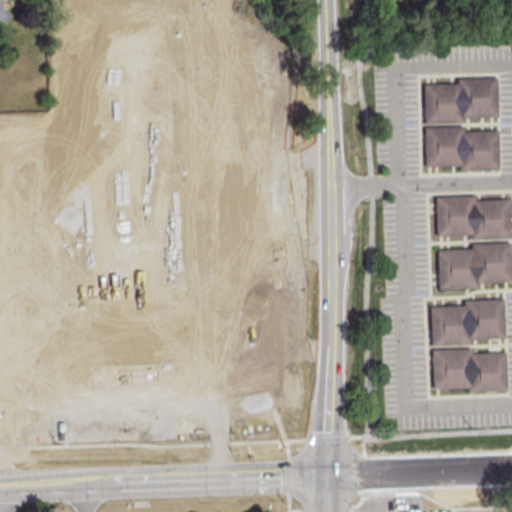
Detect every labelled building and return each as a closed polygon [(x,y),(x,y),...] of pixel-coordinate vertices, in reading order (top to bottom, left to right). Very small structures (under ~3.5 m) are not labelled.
[(460,122),(460,117),(494,116),(493,76),(454,77),(454,83),(420,83),(420,123),(460,122)] [(496,169),(495,129),(460,130),(460,126),(421,127),(422,166),(456,165),(456,170),(496,169)] [(506,198),(472,199),(472,194),(432,196),(433,235),(468,234),(468,239),(507,237),(506,198)] [(435,288),(476,287),(475,282),(509,281),(508,241),(468,242),(468,248),(434,248),(435,288)] [(468,338),(502,337),(501,298),(461,299),(461,304),(427,305),(429,345),(468,343),(468,338)] [(504,391),(503,351),(469,352),(469,347),(429,348),(430,388),(464,387),(464,392),(504,391)]
